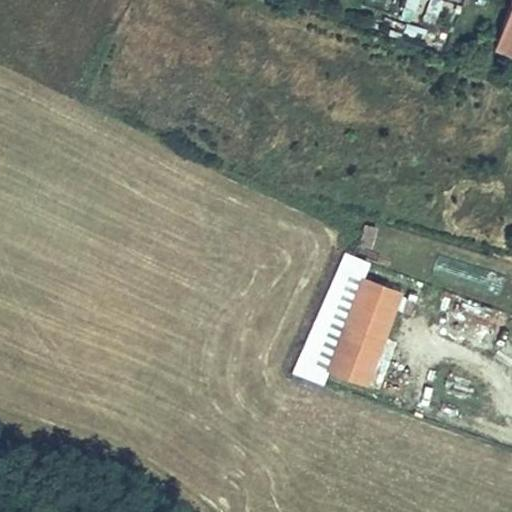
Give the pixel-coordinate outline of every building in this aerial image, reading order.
[(426,0),(425,13),(438,15),(440,0),(426,0)] [(511,0),(484,0),(469,48),(496,57),(502,38),(511,41),(511,0)] [(511,41),(502,38),(496,57),(511,62),(511,41)] [(352,221),(343,244),(359,249),(368,226),(352,221)] [(499,291),(503,272),(433,257),(429,276),(499,291)] [(363,274),(327,371),(364,385),(400,288),(363,274)]
